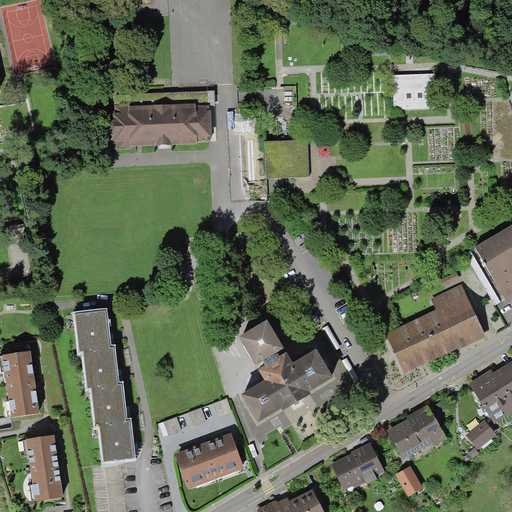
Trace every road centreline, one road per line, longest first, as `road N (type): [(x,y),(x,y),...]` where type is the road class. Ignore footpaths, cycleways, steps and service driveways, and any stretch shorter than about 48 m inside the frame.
road 1 (residential): [(265,211),(390,410)]
road 2 (residential): [(227,508),(390,410)]
road 3 (residential): [(390,410),(511,338)]
